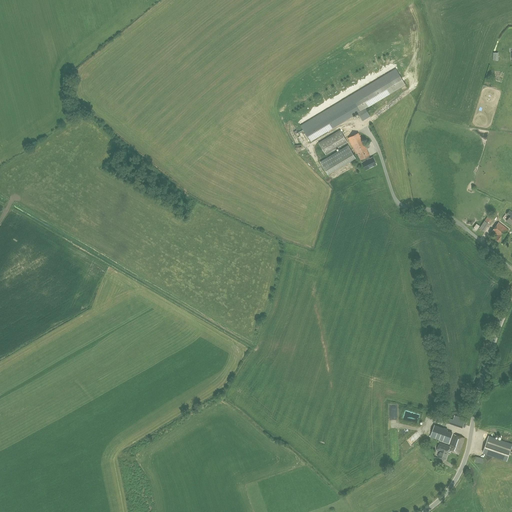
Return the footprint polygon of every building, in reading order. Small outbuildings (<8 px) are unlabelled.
[(363,121),(370,116),(366,109),(405,85),(399,74),(304,131),(310,141),(358,113),(363,121)] [(319,143),(326,155),(347,142),(340,130),(319,143)] [(348,138),(356,154),(358,153),(361,160),(362,159),(364,162),(363,162),(367,169),(377,165),(373,157),(370,159),(369,156),(370,155),(366,148),(370,146),(369,143),(365,145),(359,133),(348,138)] [(326,171),(353,154),(348,145),(321,162),(326,171)] [(344,175),(355,168),(351,161),(348,163),(347,162),(340,166),(341,168),(338,170),(341,173),(342,172),(344,175)] [(479,220),(484,224),(486,221),(489,223),(493,218),(488,214),(484,219),(481,217),(479,220)] [(482,230),(486,232),(491,224),(486,222),(482,230)] [(498,235),(495,239),(500,242),(509,230),(498,222),(492,231),(498,235)] [(448,430),(434,425),(430,437),(449,444),(453,434),(447,432),(448,430)] [(454,434),(450,446),(449,449),(460,453),(465,438),(454,434)] [(510,442),(486,435),(482,447),(506,454),(510,442)] [(437,451),(439,451),(437,457),(446,460),(449,449),(450,446),(440,443),(437,451)]
